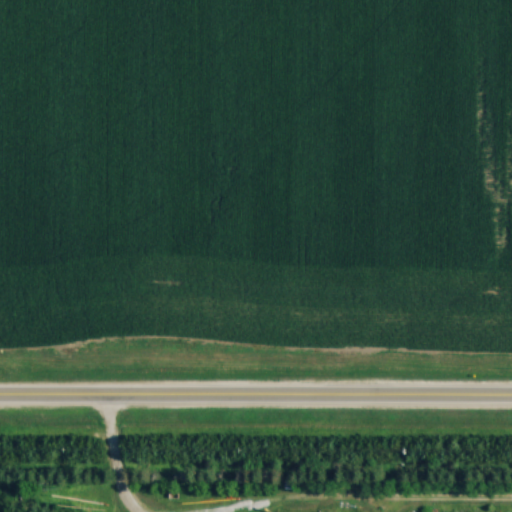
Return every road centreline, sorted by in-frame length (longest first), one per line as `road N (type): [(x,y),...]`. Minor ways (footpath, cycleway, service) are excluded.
road 1 (secondary): [(0,402),(511,403)]
road 2 (residential): [(511,503),(282,500),(199,511),(119,498),(104,403)]
